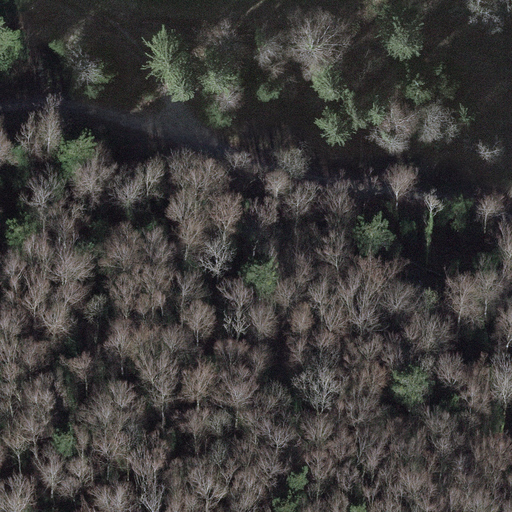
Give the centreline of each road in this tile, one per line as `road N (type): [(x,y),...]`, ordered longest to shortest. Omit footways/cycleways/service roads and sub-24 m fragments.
road 1 (track): [(0,109),(53,101),(413,201),(511,220)]
road 2 (track): [(0,44),(67,21),(104,20),(332,46),(420,47),(511,68)]
road 3 (track): [(179,138),(153,66),(72,0)]
